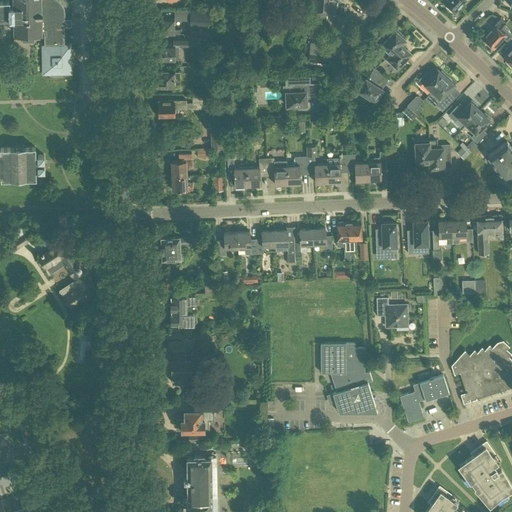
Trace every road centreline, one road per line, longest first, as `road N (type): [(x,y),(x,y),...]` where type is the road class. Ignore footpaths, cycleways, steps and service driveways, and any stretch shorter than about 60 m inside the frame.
road 1 (residential): [(124,213),(511,197)]
road 2 (residential): [(135,511),(124,213)]
road 3 (residential): [(124,213),(118,0)]
road 4 (residential): [(413,450),(380,420),(282,420)]
